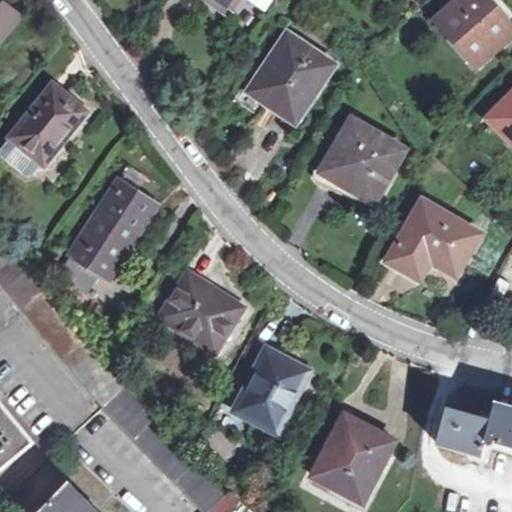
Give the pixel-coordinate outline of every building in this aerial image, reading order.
[(205,0),(228,16),(238,0),(242,0),(244,0),(205,0)] [(241,0),(239,0),(231,15),(251,26),(260,10),(241,0)] [(511,28),(485,0),(462,0),(439,22),(480,66),(511,37),(511,28)] [(0,40),(18,18),(0,4),(0,40)] [(298,121),(334,67),(288,37),(247,95),(268,109),(271,104),(298,121)] [(41,165),(43,167),(86,114),(52,86),(9,139),(10,140),(41,165)] [(511,99),(490,122),(511,143),(511,99)] [(351,126),(323,178),(374,205),(403,152),(351,126)] [(31,177),(41,165),(10,140),(0,151),(0,154),(1,158),(26,178),(31,177)] [(120,184),(70,260),(108,283),(139,235),(133,231),(150,204),(120,184)] [(479,237),(422,205),(389,261),(420,280),(434,259),(458,273),(479,237)] [(109,365),(34,278),(29,271),(0,235),(0,285),(102,409),(201,511),(227,511),(239,502),(229,492),(190,452),(127,386),(109,365)] [(192,277),(163,317),(216,354),(244,313),(192,277)] [(268,352),(234,411),(268,429),(279,410),(288,415),(307,379),(280,365),(283,360),(268,352)] [(511,407),(496,403),(490,419),(448,407),(436,444),(481,456),(487,441),(511,448),(511,407)] [(0,405),(0,472),(33,445),(0,405)] [(377,433),(374,438),(346,422),(314,480),(365,508),(399,445),(377,433)] [(93,511),(69,487),(44,511),(93,511)]
